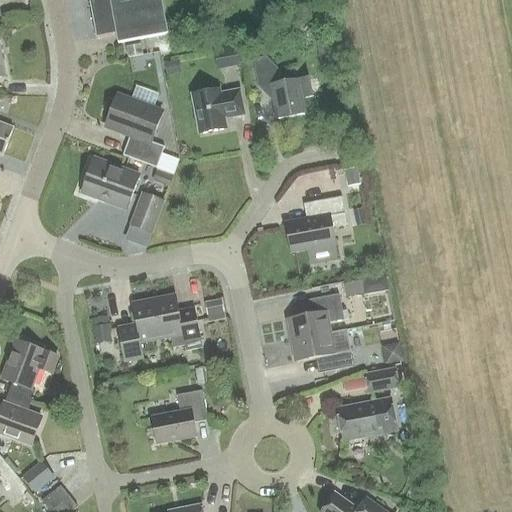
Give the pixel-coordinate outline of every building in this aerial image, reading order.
[(117,44),(168,35),(161,0),(91,0),(99,38),(116,34),(117,44)] [(335,66),(328,34),(315,37),(322,69),(335,66)] [(127,58),(142,56),(140,45),(125,47),(127,58)] [(213,51),(217,70),(240,66),(236,47),(213,51)] [(304,115),(301,99),(312,97),(309,79),(297,82),(297,79),(281,83),(279,71),(266,57),(252,60),(257,87),(271,85),(278,120),(304,115)] [(167,75),(181,72),(179,60),(165,62),(167,75)] [(231,118),(244,116),(239,91),(220,94),(219,90),(191,95),(198,135),(226,130),(224,118),(231,117),(231,118)] [(156,169),(164,148),(151,143),(162,113),(116,96),(105,127),(129,136),(122,156),(156,169)] [(0,155),(3,156),(13,129),(0,124),(0,155)] [(126,210),(139,177),(93,160),(81,193),(126,210)] [(344,171),(347,187),(360,184),(357,168),(344,171)] [(156,171),(152,181),(169,187),(172,177),(156,171)] [(141,193),(130,226),(153,234),(164,201),(141,193)] [(332,229),(347,226),(341,198),(303,205),(306,221),(289,224),(294,252),(335,244),(332,229)] [(364,295),(362,281),(342,284),(345,298),(364,295)] [(288,320),(292,341),(329,334),(327,324),(343,321),(341,308),(339,295),(305,302),(308,316),(288,320)] [(175,298),(154,302),(161,338),(170,337),(172,347),(184,345),(185,352),(202,349),(194,309),(178,312),(175,298)] [(221,300),(204,303),(207,316),(223,313),(221,300)] [(161,338),(154,302),(132,306),(136,325),(117,329),(124,363),(142,359),(141,353),(153,351),(151,340),(161,338)] [(92,320),(96,345),(110,342),(106,317),(92,320)] [(329,334),(292,341),(296,363),(315,360),(318,374),(353,367),(348,341),(330,344),(329,334)] [(12,384),(8,394),(31,402),(35,391),(31,390),(39,370),(52,375),(58,357),(16,341),(1,380),(12,384)] [(382,347),(386,367),(400,365),(396,344),(382,347)] [(195,370),(198,386),(213,383),(210,367),(195,370)] [(363,374),(367,394),(398,388),(395,368),(363,374)] [(193,424),(208,422),(202,392),(176,396),(180,413),(151,419),(156,445),(196,437),(193,424)] [(27,412),(31,402),(8,394),(5,403),(3,402),(0,410),(0,435),(30,447),(41,418),(27,412)] [(391,400),(380,402),(337,410),(343,442),(397,431),(391,400)] [(41,462),(22,477),(35,493),(54,478),(41,462)] [(60,487),(42,501),(50,511),(71,511),(77,508),(60,487)] [(383,511),(366,499),(357,511),(334,494),(320,511),(383,511)]
